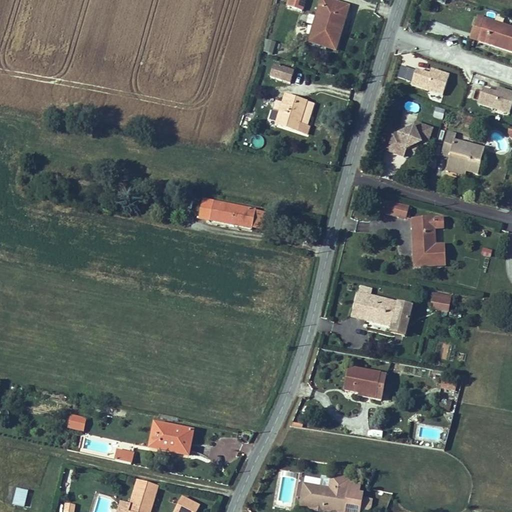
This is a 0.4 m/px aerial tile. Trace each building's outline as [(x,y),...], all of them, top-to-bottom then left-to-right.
[(301,15),(305,0),(285,0),(283,6),(288,8),(287,11),(301,15)] [(322,3),(311,40),(322,44),(333,6),(322,3)] [(338,20),(344,23),(348,10),(333,6),(322,44),(329,46),(338,20)] [(511,29),(479,18),(477,28),(483,30),(482,33),(511,43),(511,29)] [(334,52),(344,23),(338,20),(329,46),(322,44),(321,48),(334,52)] [(473,40),(479,43),(482,33),(476,31),(473,40)] [(511,43),(482,33),(479,43),(511,55),(511,43)] [(264,40),(262,52),(273,54),(275,41),(264,40)] [(283,87),(287,74),(268,68),(264,81),(283,87)] [(443,96),(449,76),(434,71),(432,76),(430,75),(416,71),(411,86),(443,96)] [(511,106),(511,93),(500,90),(498,94),(496,94),(482,89),(477,104),(509,114),(511,106)] [(286,102),(283,110),(295,113),(298,105),(286,102)] [(298,105),(295,113),(283,110),(276,130),(296,136),(304,107),(298,105)] [(299,137),(308,108),(304,107),(296,136),(299,137)] [(442,120),(445,110),(435,107),(433,118),(442,120)] [(242,116),(239,125),(246,128),(249,118),(242,116)] [(426,145),(432,130),(415,124),(414,129),(399,135),(392,132),(385,150),(404,157),(406,150),(411,148),(418,145),(421,143),(426,145)] [(455,141),(457,137),(447,134),(439,156),(450,159),(448,167),(475,175),(483,150),(455,141)] [(418,145),(411,148),(414,154),(421,151),(418,145)] [(386,152),(378,171),(395,178),(403,159),(386,152)] [(384,208),(407,215),(412,203),(387,197),(384,208)] [(254,218),(201,207),(197,225),(251,236),(254,218)] [(429,223),(408,223),(411,270),(441,270),(440,249),(430,248),(429,232),(439,232),(438,222),(429,223)] [(401,310),(361,301),(360,306),(400,314),(401,310)] [(431,311),(449,315),(451,304),(433,301),(431,311)] [(400,314),(360,306),(355,323),(395,332),(400,314)] [(379,384),(348,377),(343,397),(361,401),(360,407),(374,409),(379,384)] [(443,381),(441,389),(455,391),(456,384),(443,381)] [(87,423),(73,420),(71,431),(85,434),(87,423)] [(189,460),(193,436),(155,427),(151,452),(189,460)] [(135,458),(119,455),(117,464),(133,468),(135,458)] [(300,487),(294,506),(295,506),(325,511),(365,511),(367,502),(358,501),(358,498),(354,497),(356,489),(344,487),(345,482),(345,481),(327,479),(327,480),(324,491),(315,489),(300,487)] [(327,480),(317,479),(315,489),(324,491),(327,480)] [(345,482),(344,487),(356,489),(356,483),(345,481),(345,482)] [(19,491),(16,508),(26,510),(29,492),(19,491)] [(149,511),(152,503),(131,500),(129,511),(128,511),(149,511)] [(197,511),(199,509),(180,501),(176,511),(197,511)]
